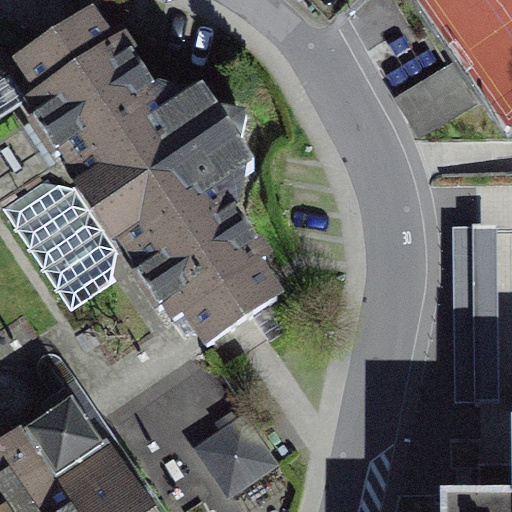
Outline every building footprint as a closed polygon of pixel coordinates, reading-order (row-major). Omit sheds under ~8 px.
[(113,44),(92,13),(13,66),(35,99),(21,108),(172,331),(185,323),(206,354),(285,301),(263,269),(277,261),(229,191),(257,170),(199,90),(172,108),(123,36),(113,44)] [(454,66),(394,101),(418,142),(478,106),(454,66)] [(20,226),(68,302),(112,274),(65,199),(20,226)] [(455,238),(459,410),(498,409),(497,332),(466,333),(466,317),(495,316),(494,237),(455,238)] [(0,511),(145,511),(73,404),(0,453),(0,511)] [(511,511),(511,424),(510,425),(511,497),(440,498),(439,511),(511,511)] [(231,496),(272,469),(243,426),(203,453),(231,496)]
